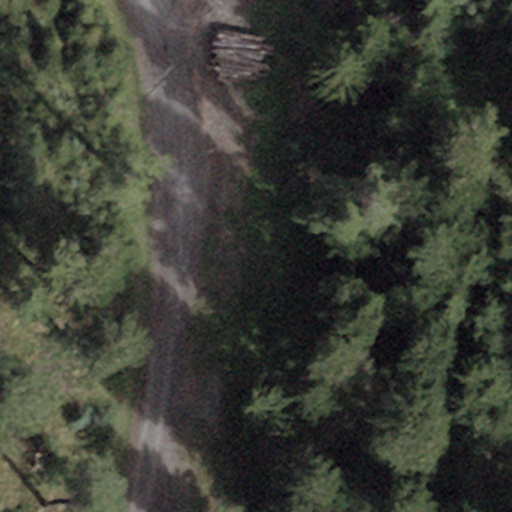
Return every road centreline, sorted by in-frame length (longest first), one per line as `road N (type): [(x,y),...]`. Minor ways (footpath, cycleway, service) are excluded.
road 1 (track): [(157,0),(186,139),(173,343),(132,487),(133,511)]
road 2 (track): [(180,511),(173,343)]
